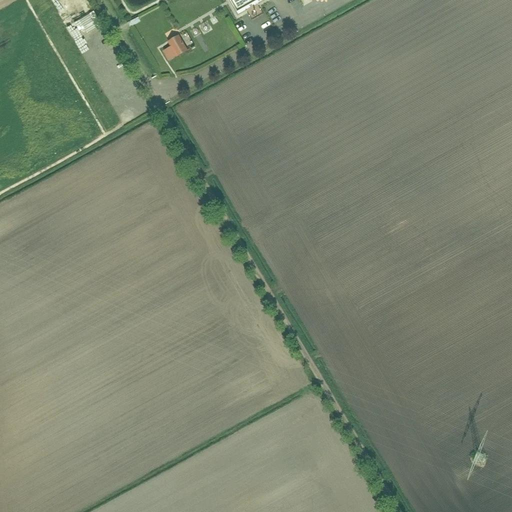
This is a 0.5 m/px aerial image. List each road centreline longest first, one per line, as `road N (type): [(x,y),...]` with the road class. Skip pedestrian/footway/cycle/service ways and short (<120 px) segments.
road 1 (track): [(152,105),(399,511)]
road 2 (unclassified): [(92,0),(152,105)]
